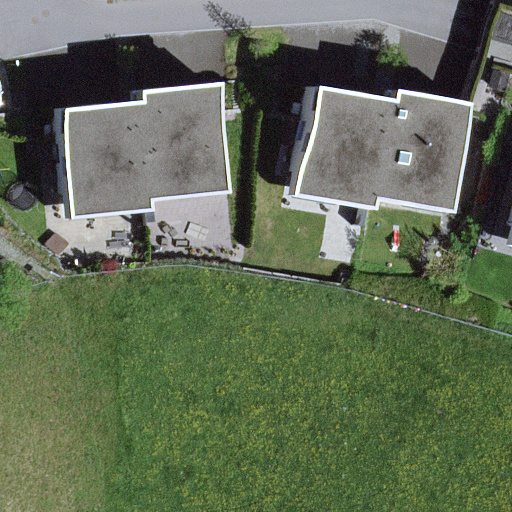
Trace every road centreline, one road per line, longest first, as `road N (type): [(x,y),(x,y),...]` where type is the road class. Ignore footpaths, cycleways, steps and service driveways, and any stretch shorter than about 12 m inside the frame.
road 1 (residential): [(22,0),(34,23),(395,4),(484,26)]
road 2 (track): [(140,303),(43,273),(0,240)]
